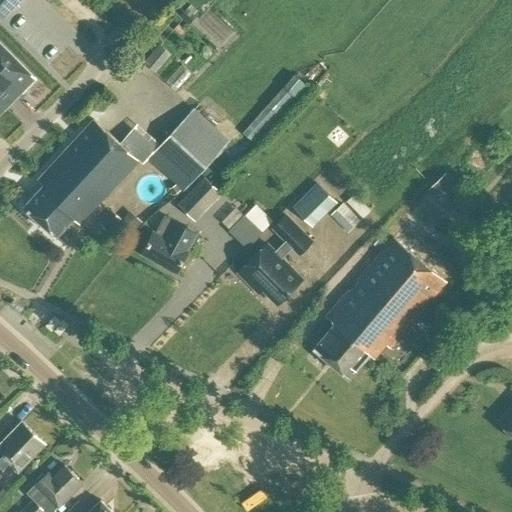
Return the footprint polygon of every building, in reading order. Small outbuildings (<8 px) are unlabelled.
[(0,0),(0,15),(3,19),(22,0),(0,0)] [(189,24),(196,16),(187,8),(180,15),(189,24)] [(0,113),(35,78),(0,44),(0,113)] [(144,63),(155,72),(170,54),(160,45),(144,63)] [(284,88),(243,133),(258,147),(281,122),(299,101),(311,88),(295,75),(284,88)] [(150,155),(186,188),(208,163),(228,142),(193,109),(150,155)] [(42,187),(25,206),(56,234),(73,219),(79,224),(136,161),(91,120),(40,175),(42,182),(42,187)] [(446,173),(428,190),(451,214),(469,197),(446,173)] [(217,190),(206,178),(204,176),(178,204),(195,221),(221,193),(217,190)] [(317,182),(292,207),(313,227),(338,203),(337,203),(338,202),(317,182)] [(336,209),(330,215),(349,233),(355,227),(336,209)] [(99,222),(109,233),(122,220),(112,210),(99,222)] [(249,246),(265,231),(246,211),(230,226),(249,246)] [(119,224),(129,236),(143,223),(132,212),(119,224)] [(165,215),(155,230),(153,229),(141,254),(175,272),(194,232),(165,215)] [(237,273),(252,288),(257,284),(277,304),(301,279),(280,259),(292,247),(298,254),(310,241),(284,215),(272,228),(284,240),(273,251),(265,244),(237,273)] [(414,289),(430,303),(447,283),(394,238),(326,318),(335,325),(315,349),(332,363),(349,378),(369,355),(355,342),(373,321),(380,327),(414,289)] [(390,349),(430,303),(414,289),(380,327),(373,321),(355,342),(369,355),(374,359),(385,346),(390,349)] [(440,343),(427,358),(440,370),(453,355),(440,343)] [(511,406),(498,422),(511,434),(511,406)] [(44,442),(21,420),(0,441),(0,478),(13,466),(17,469),(44,442)] [(49,511),(82,480),(64,462),(51,475),(46,471),(43,474),(42,472),(36,477),(38,479),(27,490),(34,497),(19,511),(43,511),(46,510),(48,511),(49,511)] [(114,511),(100,498),(85,511),(114,511)]
